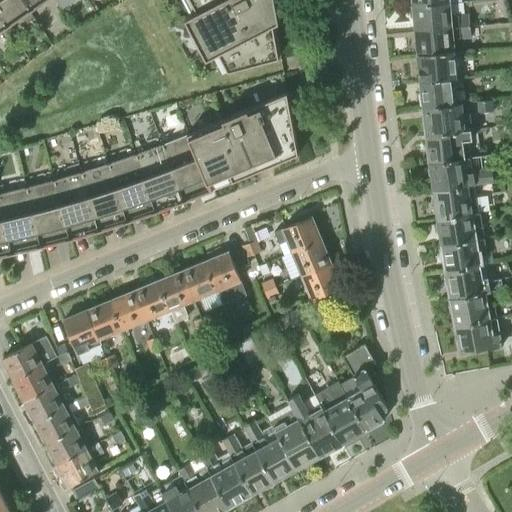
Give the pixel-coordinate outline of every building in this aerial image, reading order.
[(0,0),(0,18),(6,28),(30,12),(22,0),(0,0)] [(22,0),(30,12),(47,0),(22,0)] [(201,0),(204,5),(187,14),(198,36),(205,33),(213,49),(207,53),(208,55),(226,46),(234,63),(229,64),(230,67),(281,54),(275,21),(281,18),(277,0),(201,0)] [(450,3),(414,5),(416,30),(471,26),(470,14),(451,15),(450,3)] [(471,26),(416,30),(418,56),(454,52),(453,39),(472,37),(471,26)] [(461,60),(473,59),(472,48),(460,50),(461,60)] [(454,52),(418,56),(420,82),(453,78),(453,77),(456,77),(454,52)] [(453,78),(420,82),(423,107),(455,103),(453,78)] [(288,92),(189,133),(213,189),(231,182),(258,171),(270,166),(299,153),(288,92)] [(478,112),(494,110),(493,98),(477,100),(478,112)] [(427,134),(465,130),(462,103),(455,103),(423,107),(427,134)] [(430,162),(471,157),(468,140),(472,140),(471,129),(465,130),(427,134),(430,162)] [(86,131),(75,135),(77,144),(89,141),(86,131)] [(213,189),(189,133),(162,144),(185,201),(186,201),(198,196),(213,189)] [(185,201),(162,144),(136,154),(157,211),(170,206),(185,201)] [(157,211),(136,154),(109,163),(129,221),(141,216),(157,211)] [(471,157),(430,162),(434,190),(474,184),(500,180),(498,166),(472,170),(471,157)] [(129,221),(109,163),(81,170),(100,230),(113,226),(129,221)] [(100,230),(81,170),(54,177),(72,239),(84,234),(100,230)] [(72,239),(54,177),(26,183),(43,246),(55,242),(72,239)] [(43,246),(26,183),(0,189),(0,196),(13,253),(26,250),(43,246)] [(474,184),(434,190),(436,207),(438,219),(480,213),(480,211),(478,212),(474,184)] [(0,255),(13,253),(0,196),(0,255)] [(480,213),(438,219),(442,246),(484,238),(480,213)] [(276,231),(275,232),(280,244),(288,240),(293,252),(322,240),(312,216),(276,231)] [(446,269),(482,264),(481,254),(487,253),(484,238),(442,246),(446,269)] [(257,240),(249,243),(254,254),(261,251),(257,240)] [(322,240),(293,252),(302,276),(331,264),(322,240)] [(254,254),(249,243),(242,246),(247,257),(254,254)] [(229,251),(206,261),(224,304),(247,294),(241,280),(229,251)] [(206,261),(181,271),(194,300),(201,297),(207,311),(224,304),(206,261)] [(450,298),(485,291),(496,289),(494,279),(487,280),(485,263),(482,264),(446,269),(450,298)] [(331,264),(302,276),(312,299),(341,287),(331,264)] [(194,300),(181,271),(159,280),(171,310),(175,321),(188,317),(184,304),(194,300)] [(263,283),(265,290),(275,285),(273,279),(263,283)] [(171,310),(159,280),(134,291),(146,320),(171,310)] [(275,285),(265,290),(268,296),(278,292),(275,285)] [(146,320),(134,291),(111,300),(123,329),(146,320)] [(455,325),(497,317),(495,302),(486,303),(485,291),(450,298),(455,325)] [(123,329),(111,300),(86,311),(98,340),(123,329)] [(295,326),(304,322),(297,308),(288,312),(295,326)] [(101,346),(98,340),(86,311),(63,320),(78,355),(101,346)] [(207,316),(200,318),(205,331),(212,329),(207,316)] [(502,346),(497,317),(455,325),(460,351),(474,349),(474,351),(502,346)] [(205,331),(200,318),(194,321),(199,334),(205,331)] [(276,325),(267,330),(276,346),(284,341),(276,325)] [(162,333),(154,337),(159,348),(167,345),(162,333)] [(15,379),(47,363),(57,357),(46,336),(3,358),(15,379)] [(159,348),(154,337),(146,340),(151,351),(159,348)] [(237,344),(242,354),(257,347),(252,337),(237,344)] [(65,344),(55,349),(58,357),(69,352),(65,344)] [(354,376),(340,384),(366,429),(385,419),(380,411),(388,407),(375,383),(380,381),(371,366),(376,363),(365,344),(343,356),(354,376)] [(69,352),(58,357),(62,364),(72,359),(69,352)] [(115,354),(107,357),(111,368),(120,364),(115,354)] [(111,368),(107,357),(98,361),(102,371),(111,368)] [(25,400),(57,384),(47,363),(15,379),(25,400)] [(88,363),(75,368),(76,370),(77,373),(81,382),(85,392),(87,395),(90,404),(92,409),(105,404),(88,363)] [(188,381),(201,376),(197,366),(184,372),(188,381)] [(71,386),(81,382),(77,373),(67,377),(71,386)] [(339,382),(315,395),(323,409),(342,443),(366,429),(340,384),(339,382)] [(37,422),(69,406),(57,384),(25,400),(37,422)] [(175,393),(169,397),(174,408),(181,404),(175,393)] [(80,408),(90,404),(87,395),(77,399),(80,408)] [(342,443),(323,409),(310,417),(298,395),(288,400),(293,409),(319,455),(342,443)] [(139,418),(147,414),(138,399),(131,403),(139,418)] [(47,443),(75,429),(75,426),(78,425),(69,406),(37,422),(47,443)] [(293,409),(270,421),(279,439),(296,468),(319,455),(293,409)] [(105,424),(115,418),(110,410),(100,415),(105,424)] [(296,468),(279,439),(268,445),(255,421),(244,427),(251,441),(274,481),(296,468)] [(85,447),(89,445),(78,425),(75,426),(75,429),(47,443),(58,464),(87,450),(85,447)] [(116,442),(125,437),(121,430),(112,435),(116,442)] [(234,435),(222,441),(228,451),(235,463),(252,493),(274,481),(251,441),(241,447),(234,435)] [(90,447),(89,445),(85,447),(87,450),(58,464),(69,486),(101,469),(95,457),(104,452),(99,442),(90,447)] [(252,493),(235,463),(224,470),(213,451),(201,458),(212,476),(228,506),(252,493)] [(136,471),(132,463),(121,468),(126,477),(136,471)] [(218,511),(228,506),(212,476),(198,483),(188,465),(180,470),(189,488),(202,511),(218,511)] [(138,488),(156,478),(150,467),(132,478),(138,488)] [(77,501),(100,489),(94,479),(72,491),(77,501)] [(202,511),(189,488),(180,493),(173,480),(160,487),(164,496),(173,511),(202,511)] [(173,511),(164,496),(154,501),(147,488),(134,495),(140,505),(143,511),(173,511)] [(10,511),(0,490),(0,511),(10,511)] [(112,510),(123,503),(117,491),(106,496),(112,510)]
